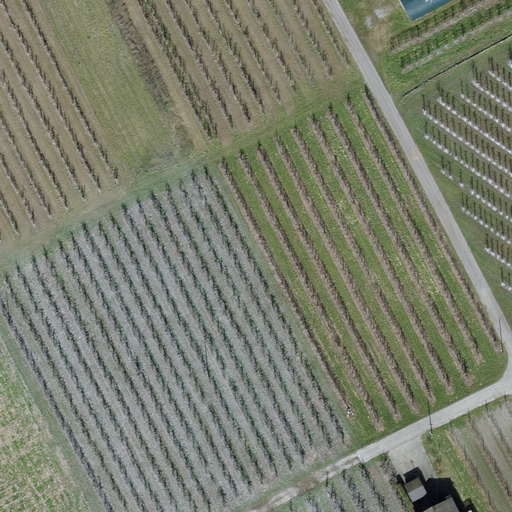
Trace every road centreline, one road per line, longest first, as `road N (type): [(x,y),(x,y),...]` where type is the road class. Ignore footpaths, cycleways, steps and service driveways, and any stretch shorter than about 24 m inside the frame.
road 1 (track): [(329,0),(511,346)]
road 2 (unclassified): [(511,383),(356,460)]
